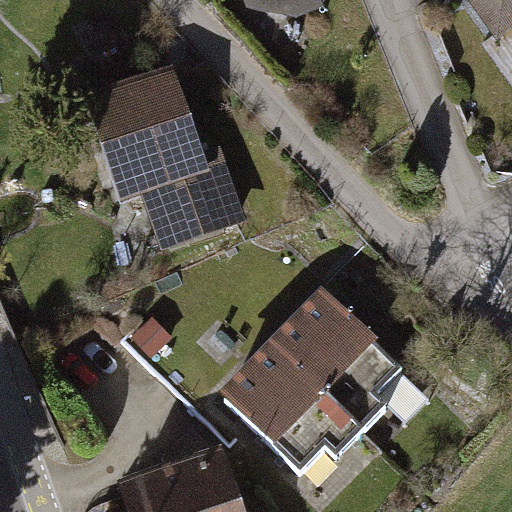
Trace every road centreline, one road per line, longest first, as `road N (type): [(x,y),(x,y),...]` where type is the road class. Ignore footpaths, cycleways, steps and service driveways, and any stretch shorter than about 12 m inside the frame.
road 1 (residential): [(173,0),(387,229),(452,280)]
road 2 (residential): [(387,0),(464,193),(452,280)]
